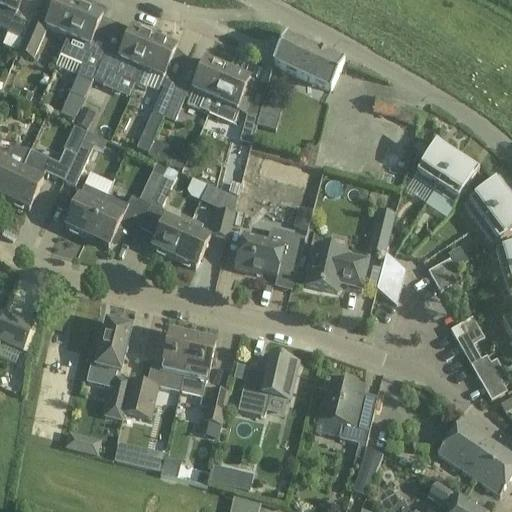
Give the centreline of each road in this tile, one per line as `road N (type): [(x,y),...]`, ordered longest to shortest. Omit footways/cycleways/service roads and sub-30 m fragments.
road 1 (residential): [(511,449),(424,376),(299,334),(78,281),(0,246)]
road 2 (tertiary): [(511,154),(412,83),(270,6)]
road 3 (residential): [(270,6),(190,15),(151,0)]
